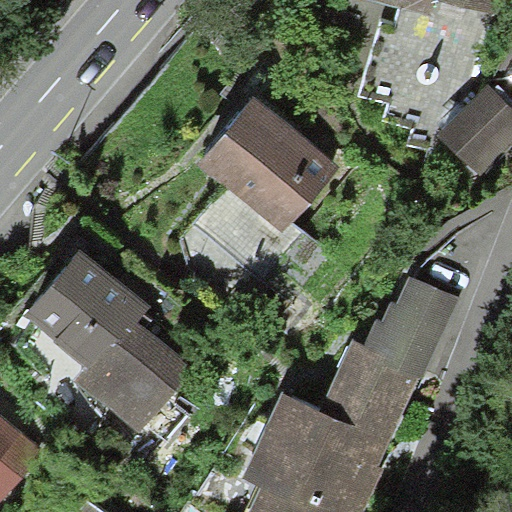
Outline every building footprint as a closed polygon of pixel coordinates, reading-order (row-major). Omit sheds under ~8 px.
[(367,0),(422,17),(429,0),(367,0)] [(508,0),(445,0),(503,16),(508,0)] [(511,107),(487,84),(438,136),(480,175),(511,141),(511,107)] [(252,96),(197,164),(288,235),(342,165),(264,105),(252,96)] [(18,323),(130,431),(181,378),(125,318),(138,304),(125,291),(85,253),(69,270),(18,323)] [(254,511),(360,511),(392,440),(460,297),(412,274),(395,311),(388,303),(370,345),(352,337),(318,410),(289,396),(243,480),(265,488),(254,511)] [(0,495),(37,445),(3,420),(0,417),(0,495)] [(113,511),(92,494),(76,511),(113,511)]
